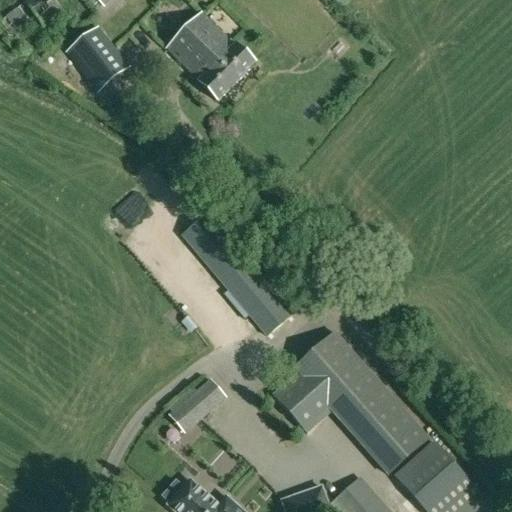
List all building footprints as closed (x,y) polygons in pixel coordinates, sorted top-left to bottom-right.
[(0,36),(13,54),(64,14),(52,0),(28,0),(0,22),(0,36)] [(217,103),(255,65),(235,45),(234,47),(202,15),(167,50),(199,82),(198,84),(217,103)] [(98,93),(129,68),(98,29),(67,54),(98,93)] [(267,337),(292,316),(208,215),(182,237),(267,337)] [(306,384),(330,410),(390,476),(430,440),(334,334),(294,370),(297,373),(306,384)] [(306,384),(297,373),(294,370),(267,397),(279,409),(306,384)] [(186,432),(225,398),(211,382),(172,416),(186,432)] [(330,410),(306,384),(278,410),(302,436),(330,410)] [(433,443),(394,478),(424,511),(475,511),(486,503),(433,443)] [(334,511),(391,511),(373,491),(372,492),(360,479),(330,506),(334,511)] [(218,507),(190,482),(183,490),(176,484),(163,498),(170,504),(168,507),(172,511),(241,511),(226,498),(218,507)] [(284,511),(331,511),(322,487),(280,501),(284,511)]
